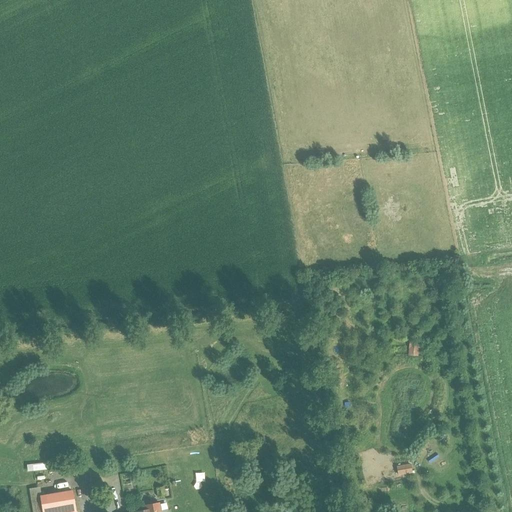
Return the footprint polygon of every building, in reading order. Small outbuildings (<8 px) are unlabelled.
[(426,341),(409,340),(408,356),(417,356),(418,349),(426,350),(426,341)] [(409,461),(394,463),(396,473),(411,470),(409,461)] [(157,488),(158,497),(165,496),(164,487),(157,488)] [(75,511),(72,491),(42,496),(44,511),(75,511)] [(161,511),(159,503),(149,505),(150,509),(133,511),(161,511)]
